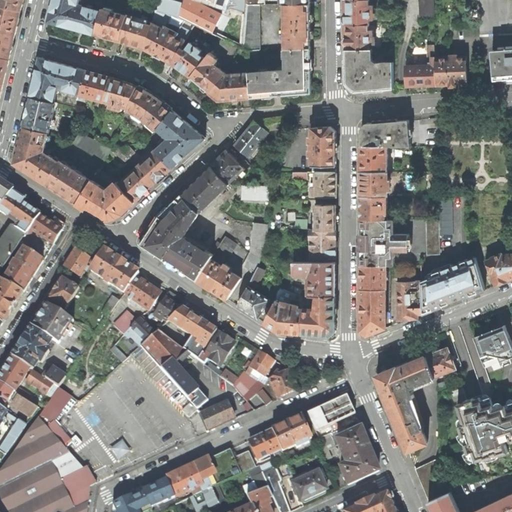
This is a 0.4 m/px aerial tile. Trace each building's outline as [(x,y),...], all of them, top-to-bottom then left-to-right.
[(23,0),(0,0),(0,5),(21,11),(23,0)] [(74,27),(96,33),(102,11),(86,7),(85,11),(77,8),(79,0),(54,0),(54,2),(50,21),(74,27)] [(162,57),(173,63),(182,48),(195,25),(180,17),(184,0),(158,0),(152,25),(145,49),(146,49),(156,54),(156,55),(157,55),(157,56),(158,57),(161,58),(162,58),(162,57)] [(240,47),(243,49),(247,4),(247,0),(184,0),(180,17),(195,25),(240,47)] [(345,0),(346,13),(346,25),(369,25),(370,25),(370,20),(374,20),(374,5),(369,5),(369,0),(345,0)] [(434,0),(419,0),(420,20),(435,19),(434,0)] [(511,0),(477,0),(479,27),(479,33),(511,30),(511,0)] [(243,49),(247,51),(258,50),(260,49),(260,4),(247,4),(243,49)] [(311,23),(311,4),(285,4),(286,48),(287,48),(311,48),(311,38),(311,29),(311,26),(311,23)] [(19,21),(21,11),(0,5),(0,31),(15,35),(19,21)] [(108,37),(120,41),(127,16),(103,9),(102,11),(96,33),(108,37)] [(131,44),(145,49),(152,25),(147,24),(148,21),(127,15),(127,16),(120,41),(124,42),(124,43),(127,44),(131,45),(131,44)] [(346,38),(346,49),(369,48),(369,44),(373,44),(373,30),(369,29),(369,25),(346,25),(346,38)] [(12,47),(15,35),(0,31),(0,56),(9,59),(12,47)] [(190,76),(191,76),(206,58),(200,54),(203,51),(191,42),(185,50),(182,48),(173,63),(183,70),(182,71),(185,73),(189,76),(190,76)] [(312,67),(311,48),(287,48),(287,69),(249,72),(249,73),(251,98),(265,96),(281,95),(312,93),(312,72),(312,67)] [(355,91),(394,88),(394,62),(383,63),(377,64),(372,60),(372,48),(369,48),(346,49),(346,67),(347,83),(355,91)] [(511,48),(492,50),(495,80),(511,78),(511,48)] [(248,59),(258,59),(258,50),(247,51),(248,59)] [(201,85),(210,92),(226,73),(215,64),(218,59),(211,53),(206,59),(206,58),(191,76),(201,85)] [(451,57),(436,58),(436,61),(436,65),(437,85),(450,85),(455,85),(457,85),(457,84),(468,84),(467,57),(458,57),(458,55),(451,55),(451,57)] [(6,74),(9,59),(0,56),(0,82),(3,84),(6,74)] [(36,78),(31,97),(54,102),(59,83),(65,85),(64,89),(80,93),(86,70),(65,64),(41,58),(36,78)] [(421,86),(437,85),(436,65),(429,65),(411,66),(406,66),(406,86),(421,86)] [(99,74),(86,70),(80,93),(80,94),(89,97),(105,101),(112,77),(99,74)] [(229,99),(251,98),(249,73),(228,75),(226,73),(210,92),(220,100),(229,99)] [(119,79),(112,77),(105,101),(111,103),(110,107),(118,109),(118,107),(124,109),(124,107),(128,108),(138,86),(131,83),(125,81),(119,79)] [(143,89),(138,86),(128,108),(127,110),(138,116),(148,122),(157,130),(158,128),(173,110),(164,103),(159,99),(154,95),(143,89)] [(27,113),(24,127),(49,133),(56,102),(54,102),(31,97),(27,113)] [(188,153),(205,137),(189,124),(173,110),(158,128),(170,138),(156,150),(172,168),(188,153)] [(254,120),(254,121),(255,121),(266,130),(274,129),(274,130),(284,128),(283,116),(254,120)] [(362,129),(362,146),(388,146),(412,146),(410,120),(383,122),(367,123),(362,129)] [(236,145),(250,156),(269,132),(266,130),(255,121),(254,121),(246,133),(245,134),(236,145)] [(331,126),(313,127),(313,136),(310,136),(310,143),(311,143),(311,150),(310,149),(310,157),(313,157),(313,171),(308,171),(308,172),(336,172),(336,131),(331,126)] [(15,163),(47,183),(61,162),(49,154),(47,156),(44,154),(49,133),(24,127),(20,144),(15,163)] [(104,162),(112,150),(113,148),(80,132),(73,142),(104,162)] [(129,158),(135,152),(128,145),(119,147),(129,158)] [(361,159),(361,171),(388,171),(388,146),(362,146),(361,159)] [(124,163),(129,158),(119,147),(113,148),(112,150),(124,163)] [(163,177),(172,168),(156,150),(138,167),(154,185),(163,177)] [(220,158),(211,166),(229,184),(240,173),(243,170),(245,168),(227,150),(220,158)] [(61,193),(78,203),(92,181),(61,160),(61,162),(47,183),(61,193)] [(217,196),(229,185),(229,184),(211,166),(196,181),(183,194),(201,213),(213,200),(213,199),(217,196)] [(146,192),(154,185),(138,167),(120,184),(136,202),(146,192)] [(361,183),(361,196),(388,196),(388,191),(390,191),(390,180),(388,180),(388,171),(361,171),(361,183)] [(337,184),(336,172),(308,172),(293,172),(293,179),(308,179),(308,175),(316,175),(316,188),(311,188),(311,196),(316,195),(336,196),(337,184)] [(0,209),(14,190),(0,180),(0,209)] [(124,212),(136,202),(120,184),(117,181),(108,190),(93,180),(92,181),(78,203),(91,212),(104,220),(114,218),(124,212)] [(269,201),(269,186),(242,185),(242,200),(269,201)] [(0,273),(19,246),(40,215),(26,206),(22,203),(26,198),(14,190),(0,209),(0,211),(17,223),(15,226),(12,224),(0,242),(0,273)] [(160,216),(151,229),(142,244),(182,270),(197,279),(211,259),(214,255),(185,236),(197,218),(201,213),(183,194),(178,198),(160,216)] [(361,207),(361,219),(388,219),(388,196),(361,196),(361,207)] [(440,200),(440,219),(440,235),(453,234),(453,200),(440,200)] [(336,216),(336,205),(316,204),(316,229),(336,229),(336,216)] [(46,219),(40,215),(19,246),(24,249),(43,261),(48,253),(65,225),(55,218),(51,223),(46,219)] [(361,242),(361,265),(386,265),(394,265),(394,251),(409,251),(409,234),(394,234),(394,219),(388,219),(361,219),(361,242)] [(440,219),(427,219),(427,255),(441,254),(440,235),(440,219)] [(244,265),(256,271),(258,267),(268,246),(269,224),(256,223),(251,252),(244,265)] [(336,244),(336,229),(316,229),(312,229),(312,257),(336,257),(336,244)] [(238,244),(226,236),(215,253),(226,261),(238,244)] [(12,269),(3,282),(23,293),(35,275),(43,261),(24,249),(16,262),(15,262),(11,268),(12,269)] [(64,267),(79,277),(91,259),(85,256),(77,250),(75,249),(64,267)] [(105,250),(91,271),(105,280),(104,281),(109,285),(110,284),(125,293),(136,278),(139,273),(122,261),(105,250)] [(510,280),(511,279),(511,253),(503,254),(503,253),(492,257),(492,258),(487,260),(486,261),(496,286),(510,280)] [(427,275),(427,279),(477,259),(476,256),(427,275)] [(215,290),(228,299),(242,278),(230,271),(231,268),(224,263),(223,266),(211,259),(197,279),(215,290)] [(465,297),(486,289),(477,259),(427,279),(422,281),(423,313),(423,314),(465,297)] [(336,273),(336,262),(294,262),(294,274),(302,275),(310,275),(310,278),(309,278),(309,296),(336,296),(336,284),(337,284),(337,279),(337,273),(336,273)] [(361,276),(361,289),(386,289),(386,280),(388,280),(388,271),(386,271),(386,265),(361,265),(361,276)] [(250,281),(257,285),(264,271),(258,267),(256,271),(250,281)] [(57,287),(49,299),(66,310),(80,288),(63,277),(57,287)] [(149,287),(136,278),(125,293),(124,294),(130,298),(128,300),(130,302),(130,303),(133,305),(135,301),(149,311),(160,294),(149,287)] [(0,322),(3,325),(14,308),(23,293),(3,282),(0,279),(0,322)] [(417,313),(423,313),(422,281),(398,282),(399,323),(408,319),(418,316),(417,313)] [(259,319),(270,300),(249,286),(238,305),(247,311),(259,319)] [(275,303),(265,323),(279,332),(289,332),(302,334),(304,309),(303,296),(278,286),(275,303)] [(367,336),(386,328),(386,289),(361,289),(361,313),(361,332),(367,336)] [(169,292),(155,314),(167,323),(169,321),(183,308),(188,304),(178,298),(169,292)] [(317,335),(331,336),(336,331),(336,296),(309,296),(303,296),(304,309),(302,334),(317,335)] [(119,301),(114,297),(102,313),(108,317),(119,301)] [(39,315),(32,326),(52,340),(59,344),(73,321),(46,303),(39,315)] [(201,320),(183,308),(169,321),(190,335),(182,348),(188,353),(198,360),(203,352),(211,340),(212,338),(217,331),(201,320)] [(138,321),(128,312),(114,326),(119,331),(125,335),(138,321)] [(141,319),(140,318),(138,321),(125,335),(124,335),(128,340),(131,337),(141,346),(155,334),(147,326),(144,323),(146,321),(142,317),(141,319)] [(476,336),(475,337),(485,366),(492,364),(494,368),(503,365),(501,361),(511,357),(511,341),(505,325),(503,326),(504,326),(496,329),(494,329),(495,332),(493,333),(490,334),(489,331),(489,332),(477,337),(476,336)] [(22,343),(12,357),(30,369),(32,370),(39,361),(43,363),(50,351),(46,349),(52,340),(32,326),(22,343)] [(176,364),(188,353),(182,348),(159,330),(155,334),(141,346),(156,363),(172,382),(198,409),(209,400),(188,377),(176,364)] [(207,354),(203,352),(198,360),(205,365),(208,359),(221,367),(236,344),(229,340),(219,334),(216,340),(212,338),(211,340),(214,342),(207,354)] [(126,359),(114,347),(110,351),(122,363),(126,359)] [(435,353),(427,356),(435,377),(457,369),(449,348),(440,351),(438,349),(436,350),(435,350),(435,353)] [(264,377),(275,361),(267,356),(260,351),(247,372),(250,375),(254,370),(264,377)] [(377,376),(390,407),(414,396),(412,388),(436,378),(435,377),(427,356),(401,367),(397,368),(397,367),(377,376)] [(5,370),(0,376),(0,383),(14,393),(15,393),(30,369),(12,357),(5,370)] [(45,372),(42,376),(54,384),(59,388),(66,377),(52,368),(52,369),(50,368),(46,373),(45,372)] [(238,379),(226,370),(221,376),(233,386),(237,380),(238,379)] [(269,379),(278,398),(298,389),(293,379),(289,370),(282,374),(276,371),(269,379)] [(42,376),(34,371),(27,382),(47,395),(54,384),(42,376)] [(251,396),(237,380),(233,386),(246,400),(251,396)] [(445,382),(437,385),(438,391),(447,387),(445,382)] [(0,407),(3,409),(8,401),(9,402),(14,393),(0,383),(0,407)] [(463,386),(451,390),(453,396),(451,397),(454,406),(458,405),(465,424),(460,426),(468,452),(473,451),(476,461),(485,458),(486,459),(493,457),(493,456),(498,454),(498,455),(509,452),(504,437),(507,436),(508,439),(511,437),(511,399),(510,399),(509,400),(508,400),(508,401),(508,402),(508,403),(508,404),(495,408),(491,397),(489,397),(489,396),(489,395),(487,394),(486,394),(485,394),(484,395),(484,396),(483,394),(482,395),(467,400),(463,386)] [(19,388),(15,393),(26,400),(30,395),(19,388)] [(59,388),(38,418),(69,452),(70,451),(65,446),(70,441),(53,421),(72,396),(59,388)] [(263,390),(257,394),(266,405),(272,401),(263,390)] [(32,417),(38,408),(26,400),(18,395),(12,404),(32,417)] [(307,414),(316,432),(355,414),(347,395),(328,404),(307,414)] [(408,451),(428,442),(421,427),(424,426),(414,396),(390,407),(408,451)] [(223,424),(235,419),(227,403),(202,414),(209,430),(223,424)] [(286,424),(272,430),(282,452),(295,446),(296,448),(309,443),(308,440),(311,438),(302,416),(286,424)] [(0,471),(0,511),(87,511),(90,487),(96,484),(91,472),(87,466),(84,469),(69,452),(38,418),(0,471)] [(19,420),(0,449),(0,451),(5,455),(26,425),(19,420)] [(365,478),(379,471),(373,455),(361,429),(351,433),(348,426),(331,433),(319,439),(323,447),(319,448),(325,460),(332,457),(328,449),(342,443),(352,466),(342,471),(348,486),(365,478)] [(261,435),(249,441),(259,460),(273,453),(276,459),(284,455),(282,452),(272,430),(261,435)] [(180,473),(167,479),(176,497),(177,500),(202,488),(203,492),(212,488),(217,486),(242,474),(234,458),(230,449),(205,461),(180,473)] [(248,451),(234,458),(242,474),(248,471),(256,468),(248,451)] [(287,462),(297,458),(293,451),(284,455),(287,462)] [(416,469),(430,502),(442,496),(442,489),(440,490),(432,470),(441,467),(440,457),(416,469)] [(270,461),(259,466),(262,473),(273,468),(270,461)] [(270,511),(265,500),(273,497),(268,486),(262,473),(259,466),(256,468),(248,471),(254,482),(258,491),(247,496),(251,506),(238,511),(270,511)] [(290,511),(278,483),(280,482),(280,481),(281,480),(275,469),(275,468),(274,468),(273,468),(262,473),(268,486),(273,497),(279,511),(290,511)] [(323,481),(327,480),(322,470),(292,484),(301,502),(310,498),(327,490),(323,481)] [(113,503),(116,511),(143,511),(176,497),(167,479),(158,483),(113,503)] [(243,487),(247,496),(258,491),(254,482),(243,487)] [(221,495),(217,486),(212,488),(217,497),(221,495)] [(217,497),(212,488),(203,492),(189,498),(195,511),(197,511),(219,502),(217,497)] [(344,511),(395,511),(388,492),(363,503),(344,511)] [(484,511),(482,508),(474,511),(459,511),(451,492),(442,496),(430,502),(434,511),(484,511)] [(511,511),(511,494),(482,508),(484,511),(511,511)]
